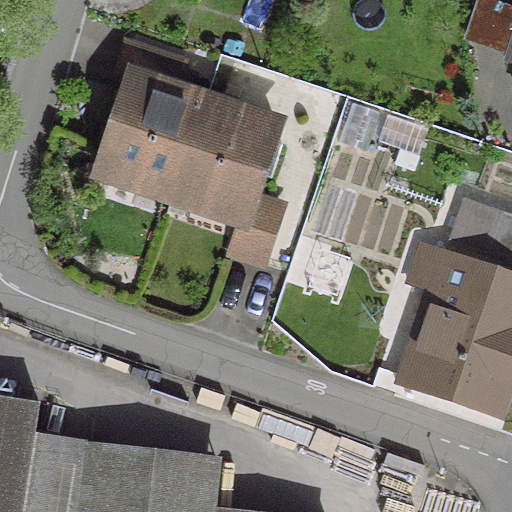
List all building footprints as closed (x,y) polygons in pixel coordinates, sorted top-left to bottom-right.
[(131,179),(170,192),(200,103),(171,93),(180,65),(124,46),(113,75),(126,80),(97,168),(100,169),(103,159),(125,167),(131,179)] [(248,198),(272,127),(200,103),(170,192),(207,205),(220,198),(241,206),(238,215),(240,216),(227,255),(257,265),(276,208),(248,198)] [(395,378),(393,383),(491,416),(511,353),(511,219),(496,214),(476,271),(417,250),(406,282),(437,293),(420,342),(406,338),(392,377),(395,378)] [(0,511),(16,511),(34,405),(0,399),(0,511)] [(207,511),(213,466),(84,452),(77,511),(207,511)]
